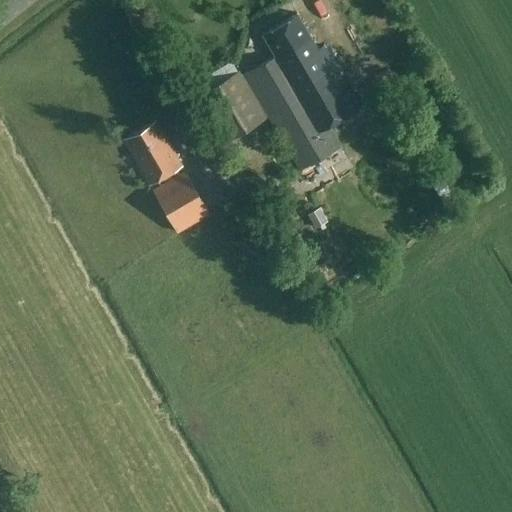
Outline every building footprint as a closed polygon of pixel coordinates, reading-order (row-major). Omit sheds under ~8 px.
[(327,124),(358,106),(348,88),(342,92),(335,80),(341,76),(323,45),(317,49),(296,13),(262,33),(275,55),(243,73),(299,170),(340,146),(327,124)] [(252,31),(243,41),(252,50),(261,39),(252,31)] [(224,141),(264,118),(237,71),(198,94),(224,141)] [(149,184),(181,165),(155,120),(123,139),(149,184)] [(176,232),(209,213),(187,174),(154,193),(176,232)]
